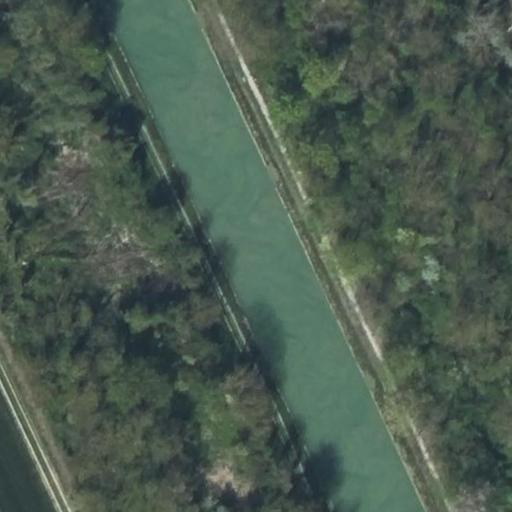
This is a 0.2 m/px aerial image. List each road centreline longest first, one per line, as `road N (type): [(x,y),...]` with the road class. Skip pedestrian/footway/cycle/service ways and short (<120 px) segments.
road 1 (track): [(56,0),(286,511)]
road 2 (track): [(62,511),(0,376)]
